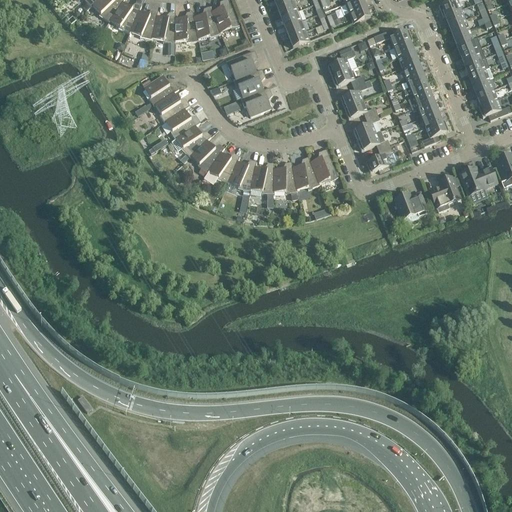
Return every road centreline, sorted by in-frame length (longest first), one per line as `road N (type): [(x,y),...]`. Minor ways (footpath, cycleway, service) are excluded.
road 1 (motorway): [(468,511),(443,460),(393,420),(331,405),(183,413),(132,403),(54,359),(0,286)]
road 2 (motorway): [(209,511),(248,446),(312,426),(377,442),(416,475),(439,511)]
road 3 (residential): [(336,129),(283,148),(258,145),(233,134),(190,69)]
road 4 (residential): [(475,148),(421,15),(386,0)]
road 5 (motorway): [(125,511),(11,377)]
road 6 (residential): [(336,129),(317,82),(281,74),(254,0)]
road 7 (motorway): [(96,511),(11,377)]
road 8 (residential): [(361,192),(475,148)]
